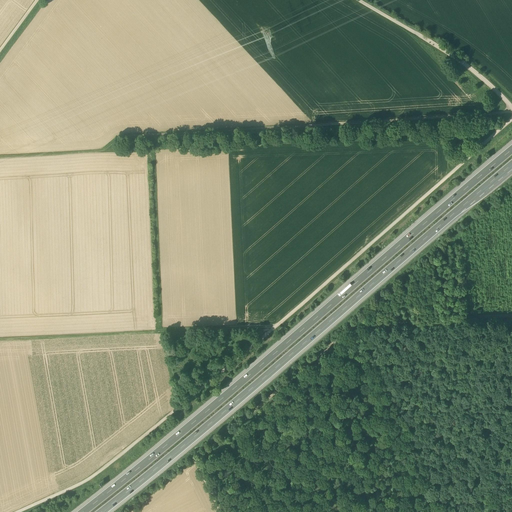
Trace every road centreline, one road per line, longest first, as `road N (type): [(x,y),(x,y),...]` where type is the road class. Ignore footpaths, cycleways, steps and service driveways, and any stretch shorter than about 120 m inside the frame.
road 1 (track): [(16,511),(79,483),(175,410),(511,117)]
road 2 (motorway): [(511,149),(79,511)]
road 3 (motorway): [(98,511),(511,164)]
road 4 (track): [(511,316),(359,322),(197,460),(220,511)]
road 5 (track): [(0,340),(273,329)]
